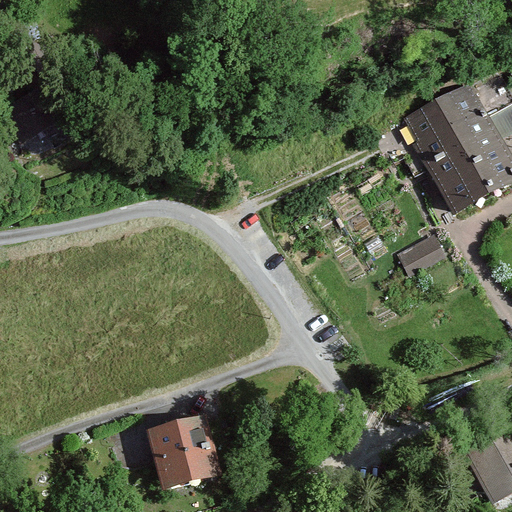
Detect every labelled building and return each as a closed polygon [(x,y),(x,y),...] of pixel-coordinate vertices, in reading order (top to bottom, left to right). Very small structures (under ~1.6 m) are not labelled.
[(10,104),(28,139),(65,120),(47,86),(10,104)] [(511,161),(472,86),(406,120),(455,212),(511,182),(511,161)] [(445,257),(435,236),(399,254),(409,275),(445,257)] [(205,416),(149,431),(164,489),(221,473),(205,416)] [(511,434),(465,453),(488,511),(511,502),(511,434)]
